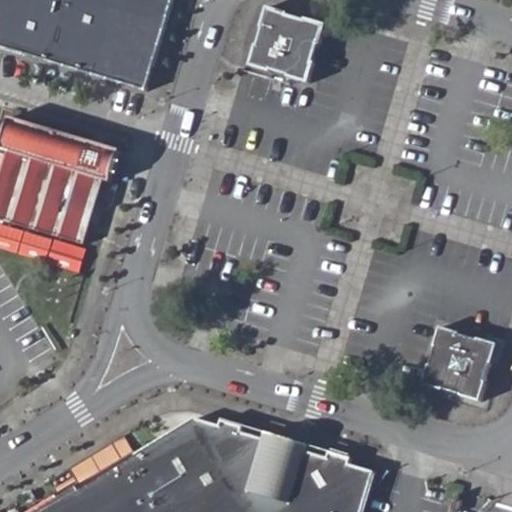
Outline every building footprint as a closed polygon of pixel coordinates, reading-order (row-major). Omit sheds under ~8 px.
[(0,0),(0,53),(142,93),(170,0),(0,0)] [(255,49),(250,67),(267,72),(270,70),(288,75),(288,78),(309,84),(314,66),(312,65),(318,46),(320,46),(326,26),(305,21),(304,22),(285,17),(286,14),(267,9),(261,29),(264,30),(258,50),(255,49)] [(117,149),(6,115),(0,136),(0,150),(4,152),(0,165),(0,220),(81,244),(100,181),(107,183),(117,149)] [(426,368),(421,388),(441,395),(442,393),(459,397),(458,400),(479,406),(484,387),(482,385),(487,368),(490,370),(496,348),(477,342),(475,345),(457,340),(457,337),(438,331),(432,350),(434,353),(429,369),(426,368)] [(327,462),(311,457),(278,481),(254,445),(255,441),(241,436),(242,431),(220,425),(219,429),(194,421),(81,491),(78,486),(35,511),(362,511),(373,475),(348,468),(349,463),(329,457),(327,462)] [(254,445),(278,481),(311,457),(255,441),(254,445)] [(110,450),(75,469),(83,484),(118,465),(110,450)]
